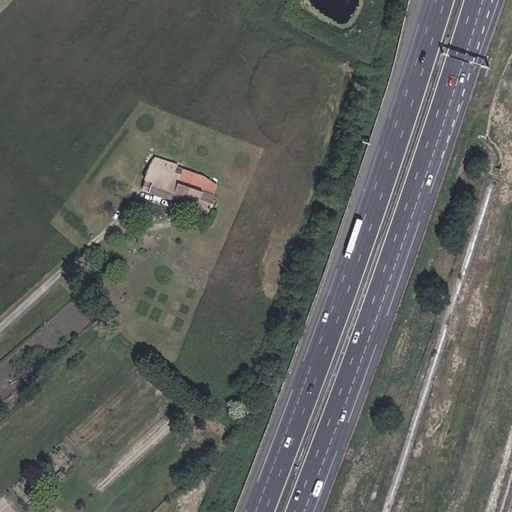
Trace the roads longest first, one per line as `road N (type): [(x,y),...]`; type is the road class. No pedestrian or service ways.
road 1 (motorway): [(440,0),(356,259),(261,511)]
road 2 (motorway): [(303,511),(393,271),(477,0)]
